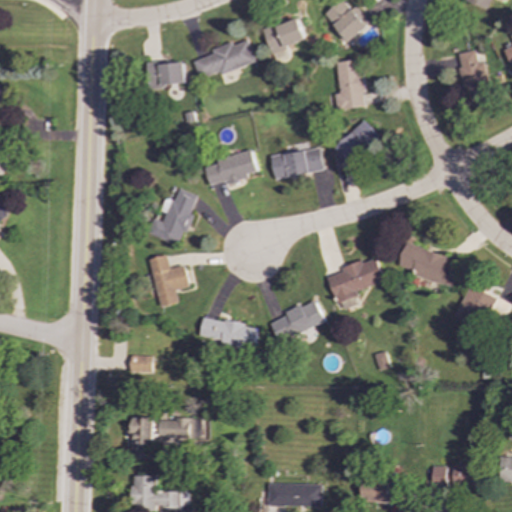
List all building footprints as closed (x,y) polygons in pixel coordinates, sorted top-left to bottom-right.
[(351,9),(342,0),(339,0),(323,15),(348,43),(371,22),(355,6),(351,9)] [(487,11),(491,0),(466,0),(465,3),(487,11)] [(307,38),(297,16),(264,31),(274,53),(307,38)] [(195,60),(201,80),(257,62),(250,40),(234,45),(234,42),(214,49),(215,54),(195,60)] [(458,53),(468,105),(493,100),(485,61),(479,62),(477,50),(458,53)] [(337,62),(341,93),(335,94),(338,111),(368,106),(362,59),(337,62)] [(147,66),(151,89),(189,83),(185,60),(147,66)] [(0,102),(1,99),(5,100),(8,92),(0,89),(0,102)] [(382,138),(367,120),(336,148),(352,165),(382,138)] [(325,170),(321,148),(272,156),(276,179),(325,170)] [(204,164),(209,184),(230,180),(231,181),(259,174),(253,152),(204,164)] [(198,195),(178,188),(169,211),(167,210),(162,221),(153,218),(146,233),(174,245),(180,230),(187,233),(194,215),(191,214),(198,195)] [(0,226),(11,216),(0,204),(0,226)] [(449,256),(405,243),(398,270),(455,285),(460,268),(447,265),(449,256)] [(149,258),(156,307),(177,304),(175,290),(188,288),(185,265),(168,267),(167,255),(149,258)] [(356,291),(385,281),(377,258),(364,262),(363,260),(341,267),(342,272),(328,277),(337,304),(358,296),(356,291)] [(511,308),(511,303),(472,283),(455,316),(482,330),(489,317),(504,324),(511,308)] [(326,322),(316,300),(270,321),(280,344),(326,322)] [(258,327),(202,317),(199,336),(208,338),(206,345),(253,354),(258,327)] [(374,354),(379,370),(390,367),(385,351),(374,354)] [(130,372),(152,373),(152,356),(131,355),(130,372)] [(154,444),(154,418),(132,417),(132,451),(144,451),(144,443),(154,444)] [(200,420),(159,418),(158,437),(199,439),(200,420)] [(511,482),(511,457),(501,457),(499,482),(511,482)] [(432,466),(431,486),(477,487),(478,465),(454,464),(454,472),(447,472),(447,467),(432,466)] [(178,507),(178,491),(156,491),(156,476),(133,475),(132,509),(157,509),(157,507),(178,507)] [(404,503),(404,480),(361,479),(361,502),(404,503)] [(322,506),(322,484),(268,483),(268,506),(322,506)]
